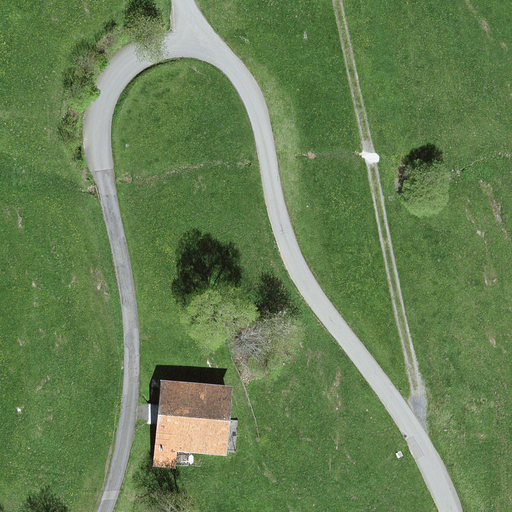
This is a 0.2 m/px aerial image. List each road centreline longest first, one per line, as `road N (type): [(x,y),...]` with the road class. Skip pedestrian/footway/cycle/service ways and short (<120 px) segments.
road 1 (unclassified): [(450,511),(438,471),(295,266),(255,88),(223,48),(197,41),(141,57),(121,73),(101,133),(137,340),(128,458),(112,511)]
road 2 (track): [(424,449),(424,390),(340,0)]
